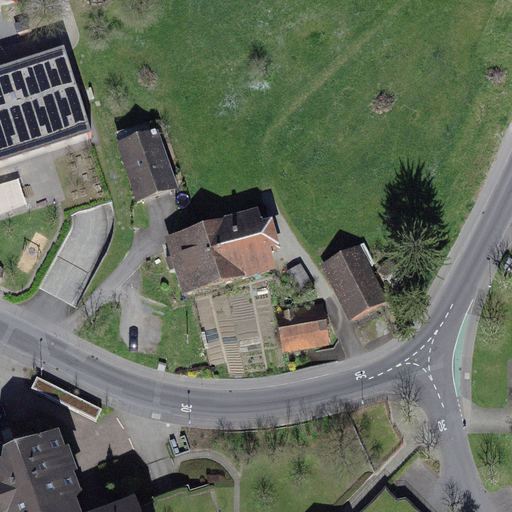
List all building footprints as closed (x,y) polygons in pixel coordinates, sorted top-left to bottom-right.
[(0,77),(0,163),(92,133),(67,57),(0,77)] [(130,146),(125,148),(143,200),(169,191),(162,171),(169,168),(158,137),(156,137),(154,134),(152,135),(148,125),(125,133),(130,146)] [(217,257),(226,285),(270,273),(264,253),(275,250),(269,229),(259,232),(254,218),(203,233),(210,259),(217,257)] [(203,233),(170,242),(173,259),(166,261),(169,273),(177,271),(184,297),(226,285),(217,257),(210,259),(203,233)] [(356,254),(329,267),(353,317),(380,304),(356,254)] [(315,291),(301,266),(288,274),(302,298),(315,291)] [(396,289),(409,276),(402,269),(389,281),(396,289)] [(281,318),(285,344),(324,338),(320,312),(281,318)] [(134,511),(134,509),(125,511),(75,511),(72,502),(77,500),(55,441),(0,461),(0,511),(134,511)]
